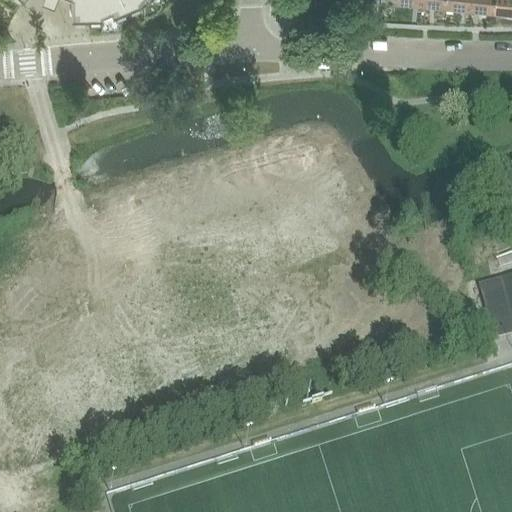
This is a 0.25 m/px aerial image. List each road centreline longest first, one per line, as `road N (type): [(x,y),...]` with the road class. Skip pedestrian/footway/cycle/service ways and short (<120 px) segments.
road 1 (residential): [(250,47),(511,61)]
road 2 (residential): [(122,57),(250,47)]
road 3 (unclassified): [(0,65),(122,57)]
